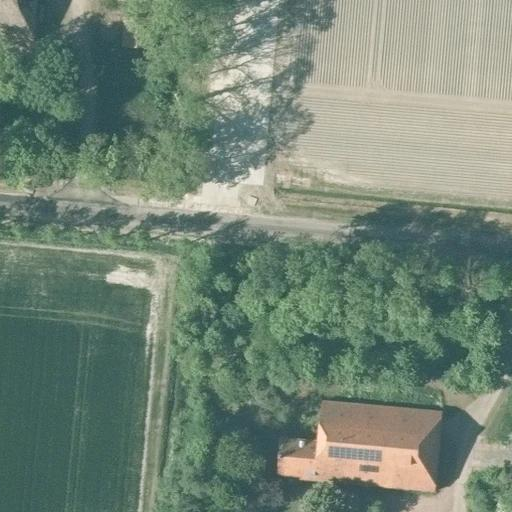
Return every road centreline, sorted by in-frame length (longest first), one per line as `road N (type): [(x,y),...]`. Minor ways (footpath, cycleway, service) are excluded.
road 1 (unclassified): [(511,250),(0,204)]
road 2 (unknown): [(213,224),(232,0)]
